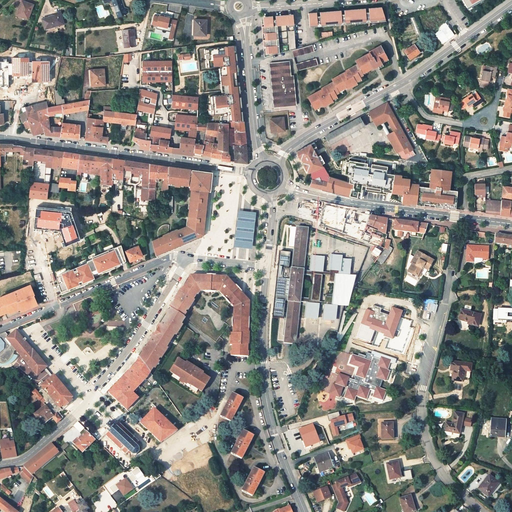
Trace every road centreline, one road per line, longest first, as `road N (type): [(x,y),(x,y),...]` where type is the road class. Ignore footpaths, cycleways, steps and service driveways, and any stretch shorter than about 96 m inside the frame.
road 1 (residential): [(450,273),(422,373),(421,427),(435,464),(479,511)]
road 2 (secondary): [(250,171),(0,138)]
road 3 (primary): [(304,511),(263,380),(267,266)]
road 4 (tertiary): [(283,185),(465,218)]
road 5 (unclassified): [(89,395),(186,257)]
road 6 (residential): [(404,81),(425,117),(484,124),(502,73)]
road 7 (primary): [(404,81),(276,161)]
road 8 (residential): [(261,160),(240,13)]
road 9 (unclassified): [(186,257),(62,304)]
road 10 (unclassified): [(89,395),(33,329),(59,317),(62,304)]
